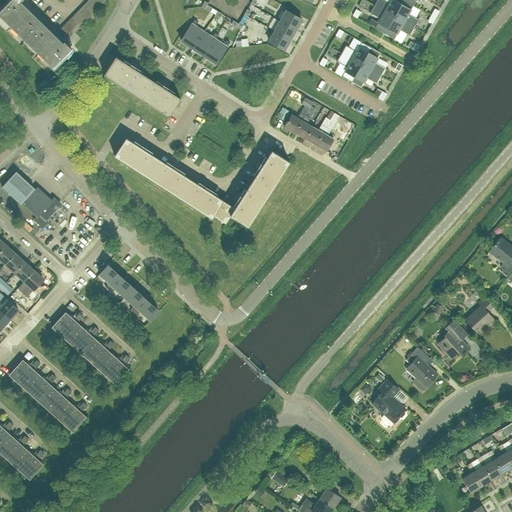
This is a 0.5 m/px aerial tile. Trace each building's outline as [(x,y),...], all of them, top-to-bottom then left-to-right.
[(8,0),(8,1),(0,9),(0,17),(51,67),(70,48),(21,0),(8,0)] [(95,11),(100,6),(93,0),(88,0),(86,3),(95,11)] [(173,0),(183,9),(190,2),(188,0),(173,0)] [(376,0),(374,5),(394,16),(402,0),(390,0),(388,3),(383,0),(376,0)] [(404,0),(402,0),(394,16),(413,28),(418,20),(408,14),(413,5),(404,0)] [(89,17),(95,11),(86,3),(80,8),(89,17)] [(384,34),(394,16),(374,5),(369,13),(379,19),(374,28),(384,34)] [(262,18),(271,22),(277,11),(268,6),(262,18)] [(89,17),(80,8),(75,13),(84,22),(89,17)] [(301,19),(286,11),(280,21),(295,30),(301,19)] [(70,19),(79,28),(84,22),(75,13),(70,19)] [(413,28),(394,16),(384,34),(393,39),(399,30),(409,36),(413,28)] [(74,33),(79,28),(70,19),(65,24),(74,33)] [(180,41),(192,48),(203,31),(195,26),(198,22),(194,19),(180,41)] [(295,30),(280,21),(274,31),(290,40),(295,30)] [(65,24),(59,30),(68,38),(74,33),(65,24)] [(192,48),(204,56),(215,39),(218,35),(214,33),(212,37),(203,31),(192,48)] [(290,40),(274,31),(268,41),(284,50),(290,40)] [(204,56),(216,64),(229,43),(226,40),(223,44),(215,39),(204,56)] [(254,42),(250,51),(261,56),(265,47),(254,42)] [(340,53),(360,65),(370,47),(360,42),(355,51),(345,45),(340,53)] [(370,47),(360,65),(380,76),(385,68),(375,62),(380,53),(370,47)] [(350,82),(360,65),(340,53),(336,61),(346,67),(341,76),(350,82)] [(129,66),(115,57),(103,74),(168,116),(180,99),(165,90),(167,87),(162,84),(161,86),(133,69),(135,67),(130,64),(129,66)] [(380,76),(360,65),(350,82),(360,88),(365,78),(376,84),(380,76)] [(286,122),(283,127),(294,133),(308,108),(312,102),(304,97),(300,104),(303,106),(296,117),(291,114),(291,113),(284,109),(279,118),(286,122)] [(294,133),(304,139),(312,126),(306,123),(313,111),(308,108),(294,133)] [(329,120),(315,145),(325,151),(332,139),(327,136),(338,117),(333,114),(329,120)] [(312,126),(304,139),(315,145),(329,120),(324,118),(317,130),(312,126)] [(125,137),(114,155),(211,218),(212,215),(224,223),(229,215),(234,208),(234,207),(208,191),(209,189),(204,186),(203,188),(176,170),(177,168),(172,165),(171,167),(144,149),(145,148),(140,144),(139,146),(125,137)] [(234,208),(229,215),(247,226),(288,161),(270,150),(262,164),(260,163),(257,167),(258,168),(241,196),(239,195),(236,200),(238,201),(234,207),(234,208)] [(29,196),(17,185),(10,193),(37,217),(34,220),(42,227),(47,222),(45,221),(60,204),(53,198),(50,201),(36,188),(29,196)] [(511,247),(501,238),(490,251),(504,263),(500,267),(510,276),(511,273),(511,247)] [(14,254),(5,245),(0,250),(0,260),(5,264),(14,254)] [(14,254),(5,264),(14,273),(24,262),(14,254)] [(24,262),(14,273),(23,281),(33,271),(24,262)] [(108,290),(120,277),(107,265),(99,274),(109,283),(105,287),(108,290)] [(33,271),(23,281),(28,286),(22,293),(26,297),(42,279),(33,271)] [(120,277),(108,290),(112,293),(115,289),(124,297),(133,288),(120,277)] [(5,283),(0,288),(0,289),(7,295),(12,289),(5,283)] [(130,309),(133,312),(145,299),(133,288),(124,297),(134,306),(130,309)] [(0,306),(0,312),(9,320),(17,310),(0,294),(0,303),(2,305),(0,306)] [(494,306),(485,296),(477,303),(479,306),(464,320),(476,333),(487,324),(489,327),(496,321),(487,312),(494,306)] [(158,311),(145,299),(133,312),(137,315),(140,311),(150,320),(158,311)] [(443,306),(437,304),(434,311),(440,313),(443,306)] [(0,329),(9,320),(0,312),(0,329)] [(52,327),(59,334),(73,320),(65,313),(52,327)] [(59,334),(67,341),(80,327),(76,323),(82,316),(79,313),(73,320),(59,334)] [(466,334),(453,320),(444,328),(447,331),(443,335),(445,337),(437,344),(450,359),(458,352),(459,354),(467,347),(460,339),(466,334)] [(80,327),(67,341),(75,348),(88,334),(80,327)] [(75,348),(83,355),(96,341),(92,337),(98,331),(94,327),(88,334),(75,348)] [(91,363),(104,348),(96,341),(83,355),(91,363)] [(91,363),(98,370),(112,355),(107,351),(113,344),(110,341),(104,348),(91,363)] [(429,358),(417,347),(405,360),(410,365),(406,369),(415,377),(411,382),(422,391),(426,387),(437,375),(424,364),(429,358)] [(119,362),(112,355),(98,370),(106,377),(119,362)] [(125,355),(119,362),(106,377),(114,384),(127,369),(123,365),(128,358),(125,355)] [(17,382),(30,367),(22,360),(9,375),(17,382)] [(17,382),(25,389),(38,374),(34,371),(40,364),(36,361),(30,367),(17,382)] [(264,367),(257,375),(261,379),(269,371),(264,367)] [(45,381),(38,374),(25,389),(32,396),(46,382),(45,381)] [(32,396),(40,403),(54,388),(49,384),(55,378),(52,375),(45,381),(46,382),(32,396)] [(398,390),(386,379),(378,388),(382,392),(372,404),(384,414),(381,418),(390,426),(405,409),(392,397),(398,390)] [(54,388),(40,403),(48,410),(61,395),(54,388)] [(48,410),(56,417),(69,402),(65,398),(71,392),(67,389),(61,395),(48,410)] [(69,402),(56,417),(64,424),(77,409),(69,402)] [(83,402),(77,409),(64,424),(71,431),(85,417),(80,412),(86,406),(83,402)] [(0,432),(0,447),(11,436),(6,432),(12,426),(8,422),(3,429),(0,432)] [(18,443),(11,436),(0,447),(0,452),(5,458),(18,443)] [(5,458),(13,465),(26,450),(22,446),(27,440),(24,436),(18,443),(5,458)] [(503,453),(511,468),(511,467),(511,447),(511,448),(505,451),(501,444),(497,447),(501,454),(503,453)] [(34,457),(26,450),(13,465),(21,472),(34,457)] [(501,474),(511,468),(503,453),(501,454),(495,458),(491,450),(487,453),(491,460),(492,460),(501,474)] [(39,451),(34,457),(21,472),(29,479),(42,464),(37,460),(43,454),(39,451)] [(491,480),(501,474),(492,460),(491,460),(485,464),(480,456),(477,459),(481,466),(482,466),(491,480)] [(481,486),(491,480),(482,466),(481,466),(475,470),(470,463),(466,465),(470,472),(472,472),(481,486)] [(436,468),(432,471),(438,481),(442,478),(436,468)] [(472,472),(470,472),(464,476),(460,469),(456,471),(461,480),(462,479),(470,493),(481,486),(472,472)] [(318,499),(333,508),(340,497),(330,490),(334,484),(321,475),(314,487),(323,493),(318,499)] [(299,511),(300,511),(330,511),(333,508),(318,499),(314,505),(308,501),(305,499),(298,510),(299,511)]
